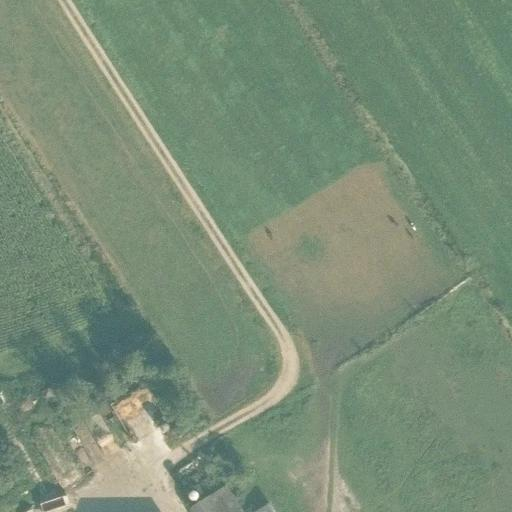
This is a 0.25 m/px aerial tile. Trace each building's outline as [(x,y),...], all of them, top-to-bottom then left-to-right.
[(107,401),(117,420),(151,401),(141,382),(107,401)] [(100,415),(73,422),(79,444),(106,436),(100,415)] [(168,423),(161,427),(153,415),(141,423),(149,435),(155,431),(165,447),(178,438),(168,423)] [(99,468),(88,490),(100,496),(112,474),(99,468)] [(242,511),(226,486),(209,497),(189,510),(189,511),(242,511)]
